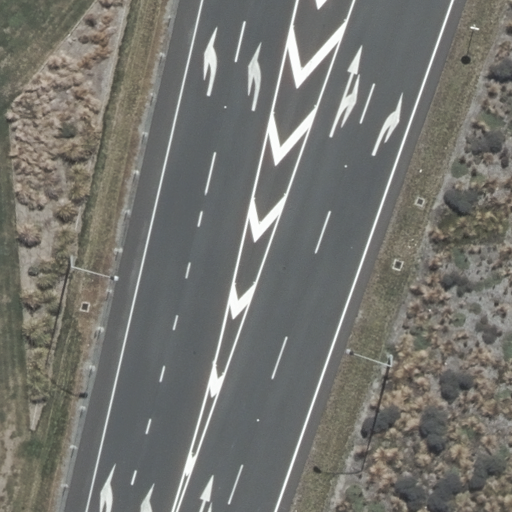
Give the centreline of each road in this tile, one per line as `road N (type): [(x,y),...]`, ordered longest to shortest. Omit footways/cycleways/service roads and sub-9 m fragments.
road 1 (trunk): [(228,511),(412,0)]
road 2 (trunk): [(128,511),(251,0)]
